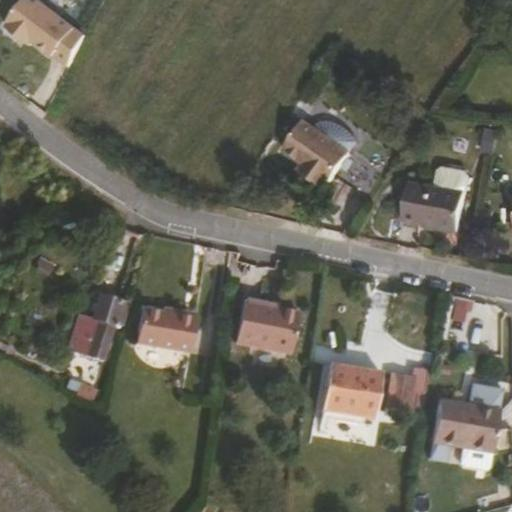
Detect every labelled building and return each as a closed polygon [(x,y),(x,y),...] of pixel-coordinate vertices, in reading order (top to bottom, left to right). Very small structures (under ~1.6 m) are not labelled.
[(89,39),(35,0),(31,0),(12,27),(14,28),(11,32),(29,45),(32,41),(57,60),(59,59),(73,70),(89,39)] [(357,157),(312,124),(291,153),(310,166),(317,171),(312,178),(330,192),(335,185),(337,186),(357,157)] [(312,178),(317,171),(310,166),(305,174),(312,178)] [(457,235),(464,194),(417,185),(409,226),(457,235)] [(101,365),(113,330),(118,331),(124,314),(119,312),(121,305),(100,298),(92,323),(96,324),(85,360),(101,365)] [(294,360),(301,317),(244,308),(237,351),(294,360)] [(195,360),(200,325),(143,316),(138,352),(195,360)] [(376,425),(383,377),(334,369),(326,417),(376,425)] [(424,419),(431,376),(417,373),(415,383),(410,417),(424,419)] [(410,417),(415,383),(392,379),(387,413),(410,417)] [(471,418),(472,412),(441,407),(440,413),(471,418)] [(495,460),(502,416),(472,412),(471,418),(440,413),(434,450),(495,460)]
